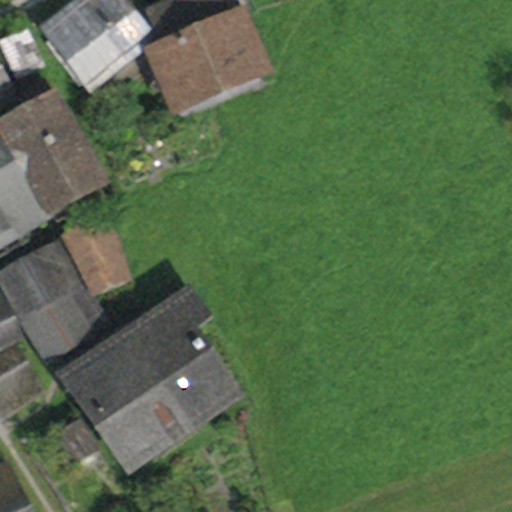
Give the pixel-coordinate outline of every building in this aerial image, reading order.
[(82,0),(46,28),(90,84),(148,38),(120,0),(82,0)] [(214,0),(201,0),(162,17),(174,46),(225,24),(214,0)] [(236,41),(259,32),(252,14),(225,24),(174,46),(154,55),(177,106),(250,74),(236,41)] [(0,107),(11,101),(0,76),(0,107)] [(2,115),(7,125),(0,128),(0,131),(6,142),(8,141),(49,213),(50,213),(100,185),(43,84),(19,97),(23,104),(2,115)] [(0,240),(19,230),(49,213),(8,141),(6,142),(0,131),(0,240)] [(50,213),(57,226),(107,198),(100,185),(50,213)] [(68,245),(95,296),(129,283),(112,223),(68,245)] [(0,240),(0,256),(25,241),(19,230),(0,240)] [(64,247),(3,282),(27,322),(66,300),(65,297),(84,284),(64,247)] [(235,395),(189,331),(208,321),(190,295),(124,335),(136,352),(132,355),(154,388),(161,383),(192,426),(235,395)] [(0,348),(19,339),(0,300),(0,348)] [(48,360),(88,337),(66,300),(27,322),(48,360)] [(62,377),(129,470),(192,426),(161,383),(154,388),(132,355),(136,352),(124,335),(62,377)] [(0,357),(0,401),(32,383),(13,350),(0,357)] [(0,409),(6,420),(40,398),(32,383),(0,401),(0,409)] [(56,441),(70,464),(97,448),(83,425),(56,441)] [(0,511),(26,511),(6,467),(0,469),(0,511)]
